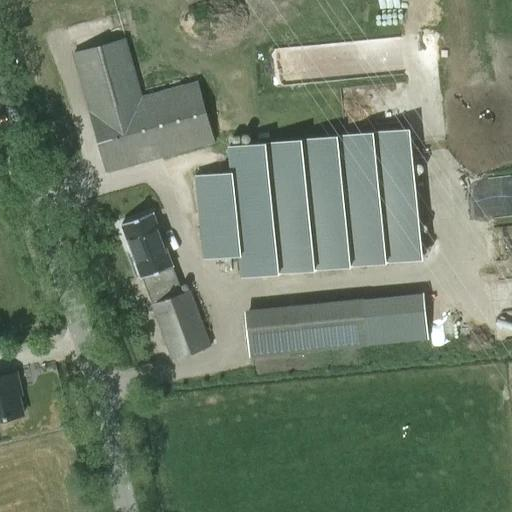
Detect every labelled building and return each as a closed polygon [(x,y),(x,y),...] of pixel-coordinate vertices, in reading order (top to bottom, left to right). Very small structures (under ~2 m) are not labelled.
[(404,36),(272,47),(275,83),(407,72),(404,36)] [(142,96),(125,39),(73,53),(107,172),(214,142),(198,81),(142,96)] [(409,130),(400,130),(228,148),(230,173),(195,176),(202,245),(237,242),(241,275),(422,257),(409,130)] [(511,173),(491,174),(493,199),(496,199),(497,211),(511,210),(511,173)] [(210,346),(189,289),(183,291),(153,212),(122,224),(142,278),(142,277),(152,304),(173,360),(210,346)] [(244,310),(249,357),(430,338),(425,291),(244,310)] [(0,419),(23,414),(18,394),(20,394),(16,374),(0,377),(0,419)]
